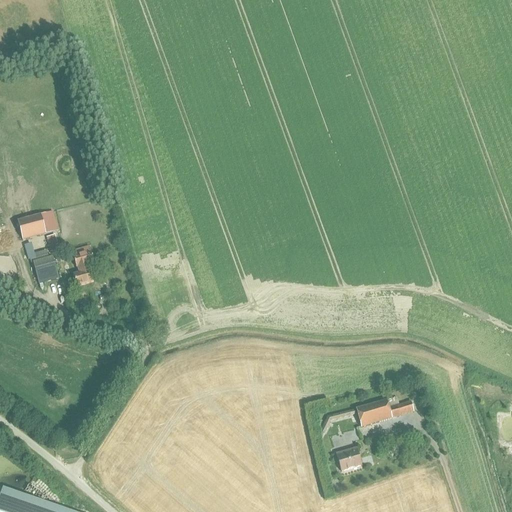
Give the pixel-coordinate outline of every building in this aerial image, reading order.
[(22,241),(58,231),(52,212),(17,222),(22,241)] [(50,252),(59,250),(55,236),(46,238),(50,252)] [(33,242),(26,244),(29,261),(37,259),(33,242)] [(73,258),(76,269),(78,268),(80,274),(73,276),(76,287),(94,282),(90,271),(88,265),(94,263),(89,247),(74,252),(76,257),(73,258)] [(39,285),(58,279),(52,258),(33,263),(39,285)] [(397,405),(395,398),(355,409),(360,428),(413,413),(409,402),(397,405)] [(353,415),(352,410),(325,417),(318,432),(323,434),(329,422),(353,415)] [(340,472),(360,467),(355,451),(336,457),(340,472)] [(31,511),(0,502),(0,511),(31,511)]
